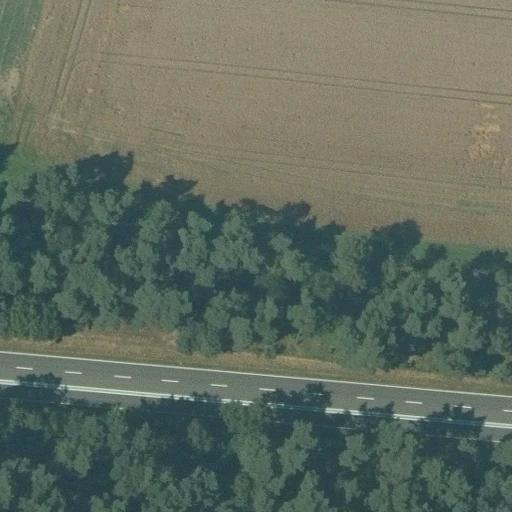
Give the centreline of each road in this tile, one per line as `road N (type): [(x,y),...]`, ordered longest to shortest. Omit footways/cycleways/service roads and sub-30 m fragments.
road 1 (trunk): [(511,410),(0,362)]
road 2 (trunk): [(0,391),(511,439)]
